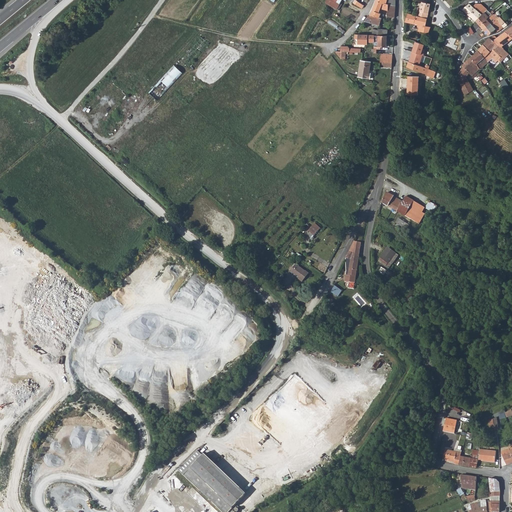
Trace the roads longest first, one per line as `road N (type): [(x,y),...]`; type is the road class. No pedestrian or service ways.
road 1 (unclassified): [(502,473),(438,461),(442,385),(367,273),(374,200)]
road 2 (track): [(165,218),(262,295),(285,333),(268,366),(175,453)]
road 3 (unclassified): [(400,0),(396,95),(374,200)]
road 4 (track): [(151,15),(262,40),(334,44)]
road 5 (trunk): [(45,106),(31,54),(37,34),(68,0)]
